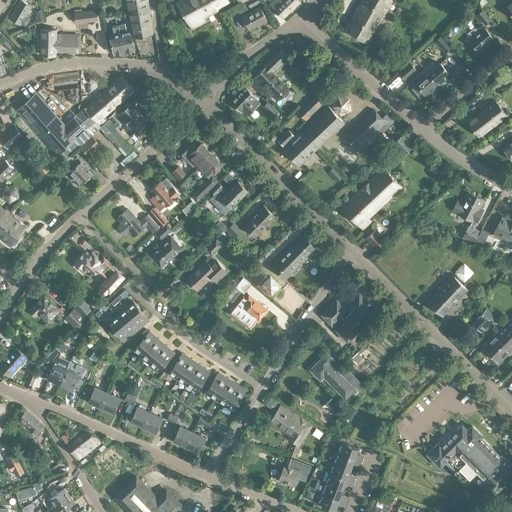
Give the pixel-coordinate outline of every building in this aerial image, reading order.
[(22,0),(19,0),(9,18),(25,28),(30,18),(26,15),(32,5),(22,0)] [(152,34),(148,3),(139,4),(138,0),(125,0),(134,38),(135,37),(136,38),(140,37),(140,36),(145,35),(146,36),(149,35),(149,34),(152,34)] [(227,0),(181,0),(177,3),(184,15),(191,28),(205,21),(203,18),(229,4),(227,0)] [(272,0),(268,4),(282,18),(299,2),(298,1),(299,0),(272,0)] [(361,0),(357,7),(379,20),(390,0),(361,0)] [(511,16),(511,0),(503,7),(511,16)] [(379,20),(357,7),(344,30),(366,43),(379,20)] [(266,21),(259,8),(241,17),(248,30),(266,21)] [(485,25),(491,20),(482,9),(476,14),(485,25)] [(36,21),(44,19),(41,10),(36,11),(37,15),(35,16),(36,21)] [(74,12),(75,23),(97,20),(96,10),(74,12)] [(127,31),(125,23),(118,25),(124,50),(135,48),(131,30),(127,31)] [(479,53),(495,39),(482,24),(476,29),(476,28),(473,27),(467,33),(467,35),(469,38),(467,39),(479,53)] [(41,25),(35,25),(35,30),(40,30),(40,55),(56,55),(56,52),(78,53),(79,34),(57,33),(57,29),(41,28),(41,25)] [(114,53),(124,50),(118,25),(112,26),(114,34),(110,35),(114,53)] [(445,52),(452,46),(441,35),(434,41),(445,52)] [(385,41),(379,37),(374,45),(380,49),(385,41)] [(2,44),(8,50),(12,46),(6,40),(2,44)] [(263,66),(264,66),(251,79),(269,97),(271,95),(277,100),(288,89),(271,72),(288,55),(281,48),(263,66)] [(439,86),(451,75),(440,62),(436,65),(433,61),(424,68),(439,86)] [(398,73),(404,80),(416,69),(410,62),(398,73)] [(331,76),(321,64),(312,72),(317,77),(314,80),(320,86),(331,76)] [(439,86),(424,68),(416,75),(420,79),(415,83),(426,97),(439,86)] [(342,88),(349,82),(339,72),(297,111),(305,120),(320,106),(318,104),(339,85),(342,88)] [(121,76),(102,92),(107,98),(106,99),(108,102),(107,102),(113,109),(133,91),(121,76)] [(259,101),(243,86),(229,101),(245,116),(259,101)] [(19,115),(14,120),(28,137),(27,138),(47,160),(55,168),(68,156),(79,147),(90,136),(73,117),(67,121),(65,123),(36,91),(15,110),(19,115)] [(84,107),(73,117),(90,136),(92,135),(100,127),(105,132),(113,142),(113,141),(116,138),(117,138),(121,135),(115,128),(116,126),(109,118),(108,119),(105,116),(113,109),(107,102),(108,102),(106,99),(107,98),(102,92),(85,108),(84,107)] [(481,110),(482,110),(467,122),(478,136),(493,125),(494,126),(507,116),(494,100),(481,110)] [(273,117),(279,112),(268,101),(262,106),(266,109),(263,112),(271,119),(273,117)] [(120,107),(109,117),(117,127),(123,122),(119,117),(121,115),(133,129),(133,128),(137,130),(144,123),(144,119),(131,103),(129,105),(126,102),(121,107),(120,107)] [(328,105),(300,132),(316,149),(345,123),(328,105)] [(361,152),(395,121),(388,112),(382,117),(374,109),(345,136),(361,152)] [(0,136),(0,138),(10,150),(25,138),(14,125),(0,136)] [(289,129),(277,140),(283,146),(284,146),(283,148),(299,165),(316,149),(300,132),(295,137),(294,136),(295,135),(289,129)] [(272,133),(268,137),(268,139),(270,141),(271,141),(271,142),(272,142),(273,142),(274,141),(275,140),(276,139),(276,138),(276,137),(276,136),(274,134),(272,133)] [(413,146),(403,134),(392,144),(398,151),(399,151),(403,155),(413,146)] [(90,136),(79,147),(88,156),(100,145),(92,135),(90,136)] [(511,160),(511,141),(503,148),(511,160)] [(201,145),(200,144),(192,152),(188,148),(181,155),(195,168),(196,167),(209,154),(205,149),(206,148),(202,144),(201,145)] [(209,154),(196,167),(205,177),(211,171),(214,174),(221,166),(219,163),(218,162),(219,161),(215,157),(214,158),(209,154)] [(71,155),(64,160),(68,165),(71,168),(68,171),(81,184),(93,173),(81,160),(80,159),(77,156),(75,158),(71,155)] [(40,176),(50,169),(40,156),(30,164),(40,176)] [(0,180),(12,168),(4,160),(0,163),(0,180)] [(433,163),(429,168),(437,175),(441,170),(440,168),(442,165),(438,162),(436,165),(433,163)] [(178,165),(171,172),(179,180),(186,173),(178,165)] [(362,187),(355,193),(373,212),(380,206),(401,187),(383,167),(362,187)] [(233,178),(228,173),(223,178),(228,183),(233,178)] [(165,206),(165,207),(176,198),(175,198),(179,194),(173,187),(166,177),(161,181),(160,180),(150,189),(154,194),(149,199),(159,211),(165,206)] [(218,181),(214,177),(198,193),(202,197),(209,190),(218,182),(217,181),(218,181)] [(218,181),(210,190),(214,195),(210,199),(225,214),(231,208),(230,207),(237,200),(238,201),(241,197),(240,197),(247,190),(238,181),(228,191),(227,191),(223,187),(218,181)] [(457,199),(452,210),(456,212),(456,213),(472,221),(470,225),(468,225),(462,237),(474,243),(475,243),(481,231),(474,228),(476,223),(477,223),(481,214),(478,213),(481,207),(485,200),(468,191),(462,202),(457,199)] [(355,193),(341,207),(362,229),(371,221),(368,217),(373,212),(355,193)] [(192,201),(188,204),(193,210),(197,206),(192,201)] [(274,216),(263,206),(244,226),(253,234),(259,228),(261,230),(274,216)] [(148,211),(161,227),(166,222),(154,207),(148,211)] [(138,219),(128,208),(119,216),(123,222),(121,224),(128,231),(130,229),(135,235),(144,227),(149,233),(157,226),(145,212),(138,219)] [(6,210),(0,216),(0,236),(11,246),(27,227),(6,210)] [(511,222),(501,217),(493,233),(505,239),(505,238),(511,241),(511,222)] [(234,237),(241,229),(234,222),(226,229),(234,237)] [(172,230),(166,224),(155,234),(160,240),(172,230)] [(385,240),(375,229),(365,238),(376,249),(385,240)] [(481,231),(475,243),(482,246),(489,232),(482,229),(481,231)] [(216,239),(205,249),(211,255),(221,245),(228,239),(225,236),(222,233),(216,239)] [(171,235),(148,254),(161,269),(183,249),(171,235)] [(292,244),(279,256),(270,265),(284,280),(306,258),(305,256),(315,246),(303,235),(293,245),(292,244)] [(135,248),(130,244),(126,248),(130,253),(135,248)] [(93,255),(91,258),(86,253),(83,256),(82,255),(79,259),(80,260),(78,262),(77,263),(76,264),(75,265),(75,267),(76,268),(77,269),(78,270),(80,269),(81,269),(82,268),(91,277),(97,272),(106,281),(101,286),(103,288),(102,288),(102,289),(101,290),(101,291),(102,293),(103,293),(104,294),(105,295),(107,295),(108,294),(108,293),(109,294),(114,289),(115,290),(126,277),(117,270),(116,271),(105,261),(101,265),(96,260),(97,259),(93,255)] [(215,259),(209,265),(205,261),(186,279),(196,290),(211,276),(216,282),(228,272),(215,259)] [(255,263),(243,275),(255,286),(267,295),(271,292),(271,293),(279,285),(270,276),(271,275),(268,273),(269,273),(257,261),(255,263)] [(469,278),(462,285),(451,275),(427,301),(442,316),(467,289),(467,290),(474,282),(469,278)] [(343,306),(336,300),(321,315),(332,325),(336,329),(335,329),(347,341),(378,310),(358,291),(343,306)] [(243,297),(230,312),(250,327),(257,319),(258,320),(266,309),(247,294),(245,298),(243,297)] [(58,309),(44,295),(29,310),(35,316),(39,312),(47,321),(54,314),(57,318),(64,311),(61,307),(58,309)] [(91,310),(82,300),(74,307),(84,316),(91,310)] [(133,301),(124,308),(137,323),(145,316),(133,301)] [(85,319),(74,307),(64,317),(75,329),(85,319)] [(124,308),(116,315),(128,330),(137,323),(124,308)] [(482,332),(496,318),(486,308),(472,323),(482,332)] [(128,330),(116,315),(107,322),(120,337),(128,330)] [(511,349),(511,348),(511,316),(497,331),(503,337),(501,339),(511,349)] [(501,339),(503,337),(497,331),(482,346),(498,362),(511,349),(501,339)] [(154,341),(146,334),(133,349),(141,356),(154,341)] [(154,341),(141,356),(149,364),(163,349),(154,341)] [(27,356),(16,347),(0,364),(0,368),(9,376),(14,371),(15,373),(21,366),(19,365),(27,356)] [(67,368),(70,361),(59,356),(61,352),(56,347),(42,361),(43,361),(42,364),(51,368),(46,378),(59,384),(67,368)] [(163,349),(149,364),(158,371),(171,356),(163,349)] [(327,352),(310,369),(320,380),(323,377),(324,377),(345,398),(356,387),(359,390),(364,385),(349,370),(345,374),(339,367),(342,364),(338,360),(337,361),(327,352)] [(357,352),(350,359),(356,365),(363,358),(357,352)] [(32,354),(28,359),(37,366),(41,361),(32,354)] [(188,362),(179,356),(168,372),(177,379),(188,362)] [(188,362),(177,379),(186,385),(197,369),(188,362)] [(67,368),(59,384),(72,390),(80,374),(67,368)] [(197,369),(186,385),(196,391),(207,375),(197,369)] [(33,385),(37,375),(30,372),(26,382),(33,385)] [(225,382),(215,376),(205,392),(214,398),(225,382)] [(234,388),(225,382),(214,398),(223,404),(234,388)] [(135,389),(132,395),(136,397),(141,386),(137,384),(135,389)] [(100,407),(108,391),(95,385),(87,401),(100,407)] [(243,394),(234,388),(223,404),(233,410),(243,394)] [(108,391),(100,407),(113,413),(121,397),(108,391)] [(191,405),(197,396),(191,392),(185,401),(191,405)] [(143,427),(150,411),(137,405),(130,421),(143,427)] [(294,443),(289,455),(294,457),(298,446),(311,426),(279,405),(269,421),(294,437),(291,441),(294,443)] [(345,417),(346,418),(349,420),(351,421),(358,410),(352,406),(345,417)] [(206,411),(204,415),(209,418),(212,414),(211,414),(213,412),(208,409),(207,411),(206,411)] [(38,422),(25,410),(17,419),(36,436),(43,428),(38,423),(38,422)] [(163,417),(150,411),(143,427),(156,433),(163,417)] [(211,429),(214,423),(201,415),(197,421),(211,429)] [(491,498),(511,476),(511,472),(509,469),(511,465),(511,463),(501,453),(500,454),(482,437),(484,435),(472,424),(467,428),(462,423),(442,443),(439,440),(426,453),(440,468),(445,462),(454,471),(454,472),(465,483),(475,472),(484,481),(479,486),(491,498)] [(185,447),(193,431),(180,424),(172,440),(185,447)] [(61,437),(78,460),(103,441),(97,436),(92,434),(86,428),(72,440),(67,433),(61,437)] [(323,433),(316,428),(312,434),(319,439),(323,433)] [(206,437),(193,431),(185,447),(198,453),(206,437)] [(358,448),(340,441),(336,452),(354,459),(355,456),(358,448)] [(43,451),(38,443),(37,443),(33,446),(39,453),(43,451)] [(25,472),(13,451),(6,455),(10,462),(8,463),(12,469),(14,468),(18,476),(25,472)] [(358,457),(355,456),(354,459),(336,452),(332,462),(350,469),(353,461),(356,463),(358,457)] [(291,466),(294,457),(289,455),(285,467),(283,466),(278,480),(286,483),(287,480),(295,484),(298,475),(305,478),(307,472),(300,469),(300,470),(291,466)] [(350,469),(332,462),(328,472),(346,479),(347,476),(350,469)] [(345,482),(349,483),(351,477),(347,476),(346,479),(328,472),(325,482),(342,489),(345,482)] [(325,482),(321,492),(339,499),(340,496),(342,489),(325,482)] [(15,491),(19,500),(28,497),(29,499),(32,498),(32,496),(37,494),(36,491),(43,489),(41,483),(34,485),(15,491)] [(456,510),(470,496),(462,487),(447,502),(456,510)] [(49,510),(69,495),(64,488),(49,499),(48,497),(42,501),(49,510)] [(511,511),(511,490),(501,502),(511,511)] [(335,509),(338,502),(341,503),(343,497),(340,496),(339,499),(321,492),(317,502),(335,509)] [(74,502),(69,495),(49,510),(49,511),(70,511),(67,507),(74,502)] [(375,505),(372,511),(384,511),(387,504),(383,503),(382,508),(375,505)]
